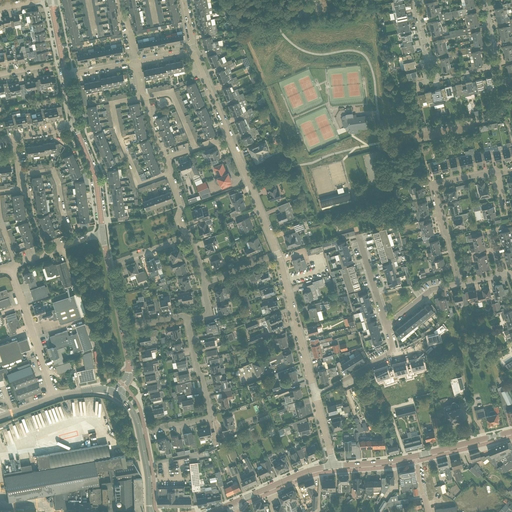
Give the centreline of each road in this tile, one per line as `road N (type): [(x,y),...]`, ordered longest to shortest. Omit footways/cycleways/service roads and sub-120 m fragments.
road 1 (residential): [(332,466),(276,251)]
road 2 (residential): [(458,283),(431,185),(495,172)]
road 3 (residential): [(188,324),(209,415),(139,433)]
road 4 (residential): [(54,396),(10,267)]
road 5 (tertiary): [(116,393),(129,371),(108,265)]
road 6 (residential): [(435,76),(496,63),(482,0)]
road 7 (residential): [(276,251),(229,138)]
